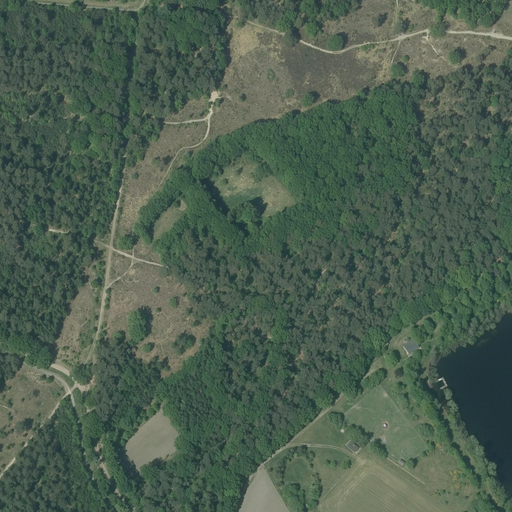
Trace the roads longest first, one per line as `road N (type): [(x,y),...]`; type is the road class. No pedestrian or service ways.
road 1 (track): [(92,354),(140,10)]
road 2 (track): [(220,0),(208,117),(178,123),(0,112)]
road 3 (track): [(403,37),(328,52),(232,16),(140,10)]
road 4 (track): [(234,511),(263,462),(374,368),(394,367),(395,347)]
road 5 (track): [(132,511),(111,486),(78,381),(0,340)]
road 6 (track): [(0,478),(78,381)]
